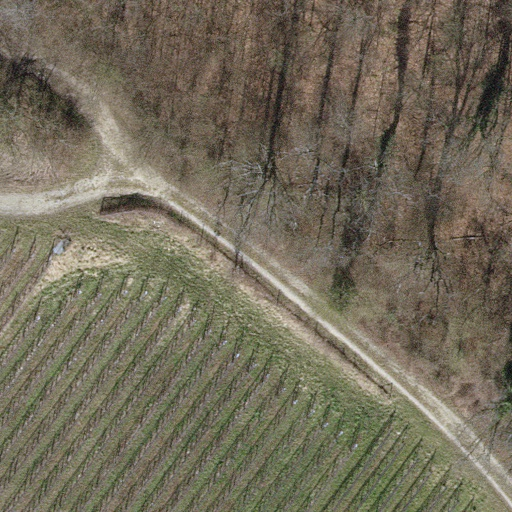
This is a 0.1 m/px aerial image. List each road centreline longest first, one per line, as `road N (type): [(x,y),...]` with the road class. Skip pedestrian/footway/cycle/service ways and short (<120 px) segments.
road 1 (track): [(511,486),(483,444),(395,365),(133,166),(53,66),(0,31)]
road 2 (track): [(0,197),(79,190),(133,166)]
